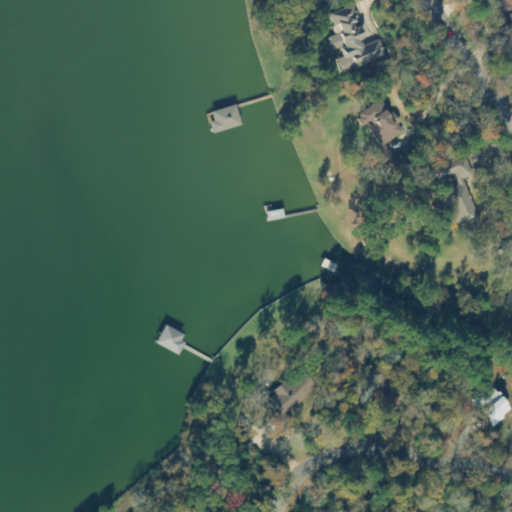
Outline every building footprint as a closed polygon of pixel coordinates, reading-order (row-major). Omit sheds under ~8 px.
[(383,58),(378,42),(361,47),(353,19),(356,18),(352,6),(323,15),(340,71),(383,58)] [(375,149),(402,132),(380,99),(354,117),(375,149)] [(203,115),(209,135),(236,126),(230,106),(203,115)] [(436,182),(469,168),(465,157),(432,170),(436,182)] [(439,194),(457,231),(479,220),(461,183),(439,194)] [(511,239),(502,245),(511,262),(511,239)] [(438,309),(443,296),(431,292),(427,305),(438,309)] [(294,399),(280,380),(258,396),(271,415),(294,399)]
